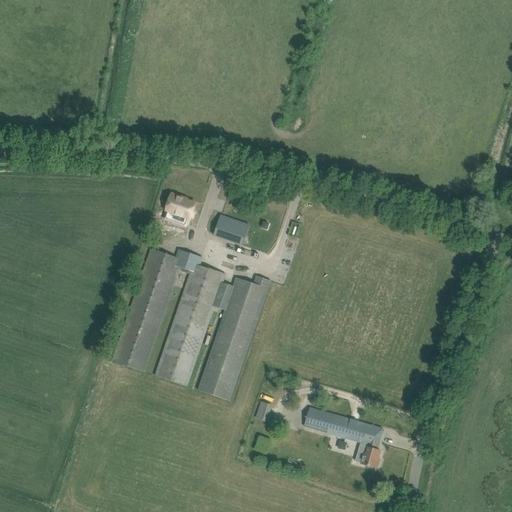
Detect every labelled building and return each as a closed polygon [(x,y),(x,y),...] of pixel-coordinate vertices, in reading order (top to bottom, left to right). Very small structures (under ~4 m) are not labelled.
[(172,194),(164,216),(172,219),(174,213),(190,219),(195,204),(183,199),(183,198),(172,194)] [(221,216),(218,225),(214,236),(242,245),(246,236),(250,237),(253,229),(248,228),(249,225),(221,216)] [(150,249),(113,360),(147,371),(181,271),(189,273),(154,375),(187,386),(214,306),(225,310),(198,389),(230,400),(271,281),(255,276),(253,283),(236,277),(233,285),(223,282),(225,273),(201,265),(202,261),(204,258),(180,250),(178,254),(177,258),(150,249)] [(260,401),(256,418),(266,421),(270,403),(260,401)] [(362,463),(362,464),(376,468),(381,451),(375,449),(381,428),(372,426),(310,408),(305,427),(364,444),(361,453),(358,452),(356,462),(362,463)]
